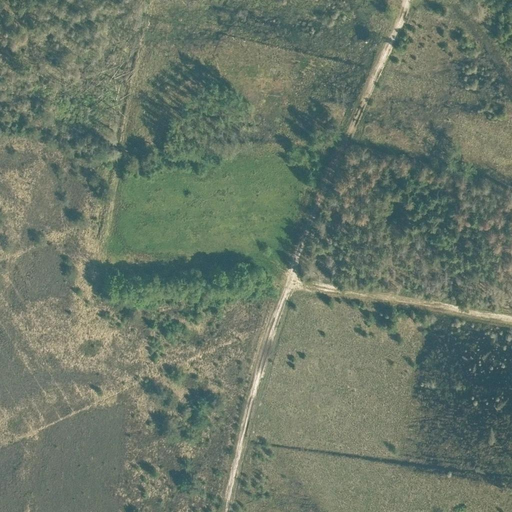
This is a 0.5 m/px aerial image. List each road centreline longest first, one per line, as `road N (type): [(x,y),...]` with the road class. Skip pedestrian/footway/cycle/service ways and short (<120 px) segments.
road 1 (track): [(224,511),(287,280),(511,317)]
road 2 (track): [(287,280),(406,0)]
